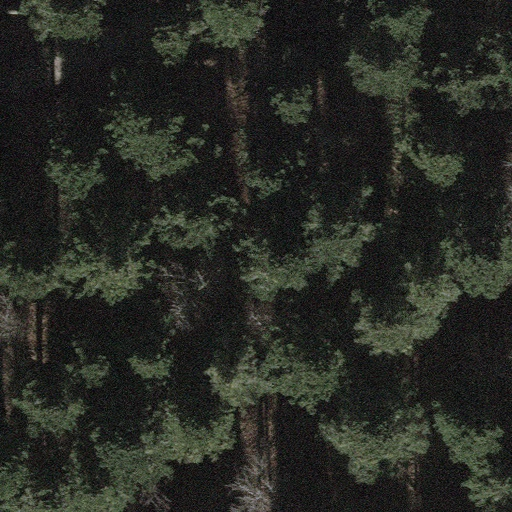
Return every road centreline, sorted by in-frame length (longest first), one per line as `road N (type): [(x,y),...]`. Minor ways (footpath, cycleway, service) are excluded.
road 1 (track): [(0,494),(511,280)]
road 2 (track): [(193,0),(0,84)]
